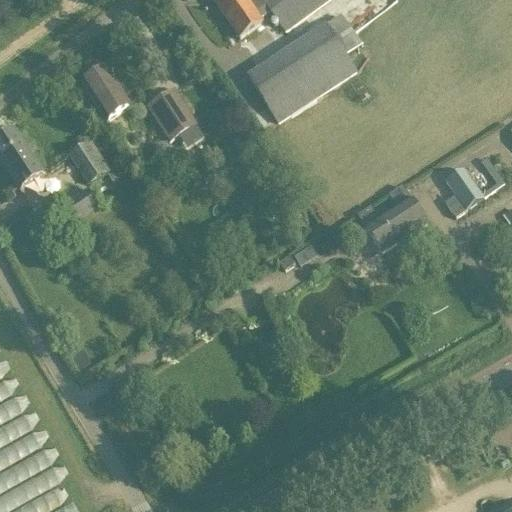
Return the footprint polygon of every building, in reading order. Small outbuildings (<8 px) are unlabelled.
[(251,0),(247,3),(245,0),(210,0),(240,42),(263,26),(260,21),(269,15),(285,37),(335,0),(251,0)] [(341,18),(327,28),(325,26),(246,79),(278,128),(357,75),(347,59),(363,48),(341,18)] [(84,87),(108,124),(130,109),(106,73),(84,87)] [(173,94),(148,111),(171,145),(179,140),(196,128),(173,94)] [(0,141),(0,162),(20,193),(44,178),(14,132),(0,141)] [(69,159),(88,189),(110,174),(91,144),(69,159)] [(454,199),(444,206),(455,221),(485,201),(484,200),(464,171),(445,185),(454,199)] [(76,227),(79,225),(101,211),(88,191),(64,208),(76,227)] [(358,220),(366,233),(381,256),(427,227),(403,191),(390,200),(398,212),(380,224),(372,211),(358,220)] [(511,212),(503,218),(509,228),(511,225),(511,212)] [(288,259),(279,265),(285,273),(294,267),(288,259)]
